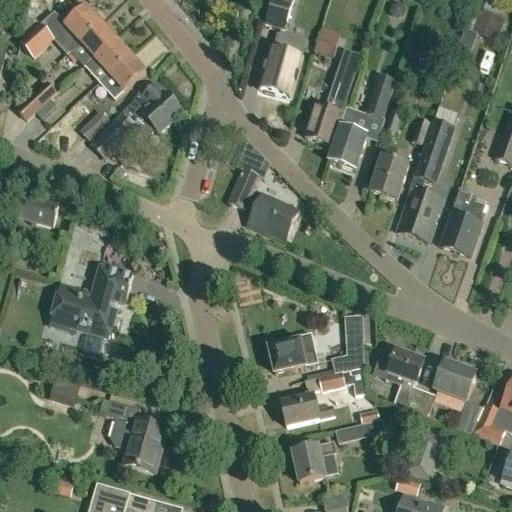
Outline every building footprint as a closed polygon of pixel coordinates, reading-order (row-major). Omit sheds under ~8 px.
[(285,33),(294,0),(272,0),(265,26),(285,33)] [(486,3),(483,13),(497,18),(500,8),(486,3)] [(67,57),(102,25),(87,9),(66,27),(55,15),(41,27),(21,45),(34,60),(51,45),(54,42),(67,57)] [(481,13),(473,34),(498,42),(505,21),(481,13)] [(85,70),(117,41),(102,25),(67,57),(68,57),(71,54),(85,70)] [(322,66),(324,59),(337,62),(344,38),(323,32),(313,64),(322,66)] [(278,37),(273,55),(271,54),(260,93),(291,101),(306,45),(278,37)] [(100,86),(131,58),(117,41),(85,70),(91,77),(101,68),(109,76),(99,85),(100,86)] [(115,103),(146,74),(131,58),(100,86),(115,103)] [(383,123),(396,85),(379,79),(366,117),(373,120),(383,123)] [(50,101),(56,95),(47,85),(17,113),(27,123),(50,101)] [(165,95),(157,86),(142,99),(139,95),(130,108),(123,115),(91,147),(106,161),(129,137),(138,147),(155,131),(159,136),(183,115),(165,94),(165,95)] [(342,102),(330,98),(327,110),(317,106),(306,139),(332,148),(348,100),(343,98),(342,102)] [(35,115),(41,122),(56,108),(50,101),(35,115)] [(356,173),(367,138),(373,120),(366,117),(359,115),(347,111),(329,163),(356,173)] [(395,140),(403,116),(390,111),(383,135),(395,140)] [(101,113),(81,133),(90,142),(110,122),(101,113)] [(511,167),(511,116),(496,162),(511,167)] [(423,149),(432,126),(419,121),(411,144),(423,149)] [(434,186),(452,132),(433,125),(397,234),(430,245),(444,203),(420,195),(424,183),(434,186)] [(405,166),(408,157),(390,151),(387,159),(383,158),(371,194),(398,203),(409,167),(405,166)] [(125,174),(119,169),(112,176),(118,181),(125,174)] [(244,212),(259,179),(243,172),(228,205),(244,212)] [(480,227),(483,219),(483,218),(486,219),(489,210),(487,205),(477,202),(478,200),(461,194),(460,197),(442,249),(470,258),(481,227),(480,227)] [(54,229),(59,208),(40,203),(41,201),(23,196),(17,219),(54,229)] [(284,245),(299,212),(262,196),(248,229),(284,245)] [(91,249),(94,236),(84,234),(82,243),(72,241),(64,278),(73,280),(80,247),(91,249)] [(109,341),(113,328),(117,329),(119,321),(115,320),(120,302),(126,304),(133,278),(100,269),(93,295),(61,287),(51,320),(72,326),(70,331),(88,336),(84,352),(100,356),(104,340),(109,341)] [(269,351),(272,365),(275,376),(318,365),(311,335),(293,340),(294,345),(269,351)] [(335,376),(364,369),(363,343),(347,343),(347,359),(332,362),(335,376)] [(417,387),(425,365),(395,354),(385,381),(400,387),(392,409),(400,412),(415,418),(424,395),(413,391),(415,387),(417,387)] [(465,404),(475,377),(445,366),(435,393),(465,404)] [(365,384),(362,371),(342,376),(342,375),(318,380),(318,381),(305,384),(307,396),(321,393),(321,395),(346,390),(346,389),(354,387),(355,399),(367,397),(365,384)] [(429,415),(435,399),(424,395),(415,418),(420,419),(427,422),(429,415)] [(60,410),(79,409),(79,398),(60,399),(60,410)] [(316,411),(313,398),(282,406),(287,430),(334,419),(332,407),(316,411)] [(153,475),(166,430),(138,422),(141,412),(110,403),(105,419),(118,422),(112,441),(112,443),(115,450),(126,453),(122,467),(153,475)] [(499,448),(506,432),(496,427),(501,414),(485,407),(472,436),(499,448)] [(362,427),(380,423),(378,412),(360,416),(362,427)] [(420,419),(415,418),(400,412),(395,428),(414,436),(420,419)] [(429,415),(427,422),(438,426),(440,419),(429,415)] [(461,418),(455,432),(470,437),(476,424),(461,418)] [(380,423),(362,427),(335,433),(338,447),(386,436),(382,423),(380,423)] [(431,484),(445,444),(418,435),(404,474),(431,484)] [(300,486),(326,480),(321,461),(336,457),(333,446),(292,456),(300,486)] [(511,458),(504,456),(500,468),(507,471),(502,487),(511,490),(511,458)] [(71,499),(73,490),(56,486),(54,494),(71,499)] [(152,511),(155,504),(98,488),(91,511),(152,511)] [(326,511),(339,511),(350,510),(346,496),(324,501),(326,511)] [(441,511),(443,508),(404,498),(400,511),(441,511)]
